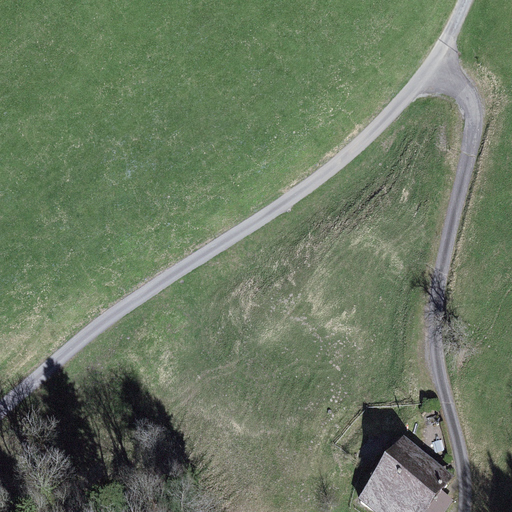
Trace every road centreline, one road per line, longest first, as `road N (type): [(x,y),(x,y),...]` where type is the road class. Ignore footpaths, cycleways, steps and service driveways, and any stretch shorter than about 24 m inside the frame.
road 1 (track): [(439,75),(317,179),(121,311),(0,419)]
road 2 (track): [(463,511),(430,314),(473,153),(472,110),(439,75)]
